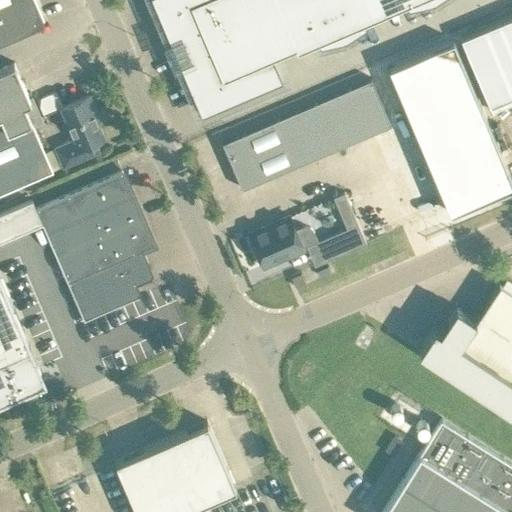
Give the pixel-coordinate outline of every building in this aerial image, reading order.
[(0,0),(0,40),(44,21),(34,0),(0,0)] [(276,0),(154,0),(155,2),(154,2),(154,4),(155,3),(163,21),(162,22),(162,23),(164,22),(171,41),(168,42),(169,43),(172,42),(176,51),(279,7),(276,0)] [(345,38),(345,37),(329,0),(294,0),(279,7),(295,45),(297,48),(318,39),(320,43),(345,38)] [(367,23),(365,19),(388,10),(383,0),(329,0),(345,37),(346,37),(367,23)] [(408,6),(432,0),(383,0),(388,10),(406,2),(408,6)] [(176,51),(179,59),(176,61),(177,62),(180,61),(188,79),(186,80),(187,81),(188,80),(196,98),(195,99),(195,100),(196,100),(201,111),(212,106),(213,107),(214,107),(214,105),(232,98),(232,99),(234,98),(233,97),(251,90),(251,91),(253,90),(252,89),(270,82),(270,83),(272,82),(271,81),(282,77),(272,55),(295,45),(279,7),(176,51)] [(511,13),(461,36),(480,80),(479,80),(492,110),(511,102),(511,13)] [(453,38),(387,66),(388,69),(390,68),(393,76),(395,75),(401,89),(398,90),(398,91),(464,63),(453,38)] [(0,191),(52,169),(31,119),(40,115),(32,96),(30,97),(14,61),(0,66),(0,191)] [(464,63),(398,91),(399,92),(402,91),(408,105),(406,106),(409,114),(407,115),(408,116),(474,88),(464,63)] [(372,76),(222,140),(242,186),(391,122),(372,76)] [(474,88),(408,116),(408,117),(410,116),(413,124),(415,123),(421,137),(418,138),(419,139),(484,112),(474,88)] [(98,122),(101,121),(89,93),(61,106),(74,137),(55,146),(63,164),(99,149),(95,139),(104,136),(98,122)] [(484,112),(419,139),(419,140),(422,139),(428,153),(426,154),(430,162),(428,163),(428,164),(494,136),(484,112)] [(511,177),(494,136),(428,164),(429,165),(430,164),(440,186),(439,186),(439,188),(442,187),(448,201),(446,202),(451,212),(494,194),(494,193),(511,184),(511,177)] [(139,248),(153,243),(153,242),(122,169),(36,206),(69,284),(141,253),(139,248)] [(328,235),(337,254),(366,242),(344,190),(333,195),(347,227),(328,235)] [(249,231),(263,264),(303,247),(303,246),(318,239),(313,229),(310,226),(306,224),(301,225),(295,227),(289,214),(250,230),(249,231)] [(141,253),(69,284),(100,355),(154,331),(132,280),(144,275),(148,268),(141,253)] [(301,271),(291,275),(295,285),(305,281),(301,271)] [(0,400),(46,381),(0,275),(0,400)] [(511,290),(499,282),(475,317),(456,304),(439,329),(434,325),(418,348),(509,409),(510,409),(510,410),(511,406),(511,290)] [(511,511),(511,461),(441,417),(380,511),(511,511)] [(207,419),(115,459),(138,511),(173,511),(235,485),(207,419)]
